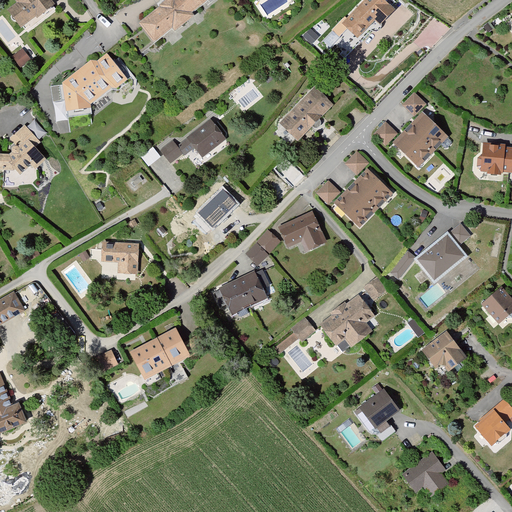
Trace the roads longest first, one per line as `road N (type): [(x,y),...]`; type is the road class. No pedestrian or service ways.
road 1 (residential): [(358,135),(194,292),(98,348),(36,270)]
road 2 (residential): [(505,0),(463,29),(358,135)]
road 3 (residential): [(511,215),(448,211),(391,173),(358,135)]
road 4 (residential): [(508,511),(437,431),(399,423)]
